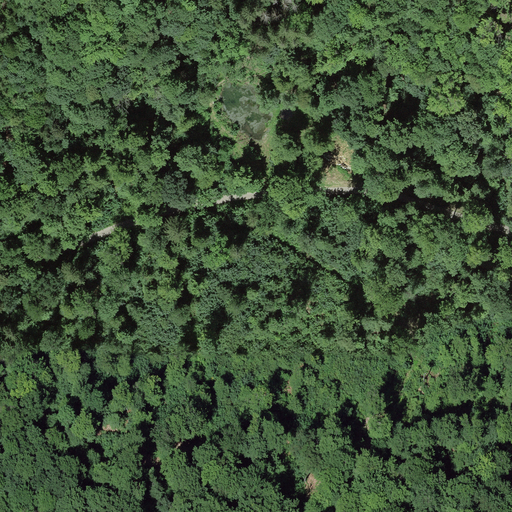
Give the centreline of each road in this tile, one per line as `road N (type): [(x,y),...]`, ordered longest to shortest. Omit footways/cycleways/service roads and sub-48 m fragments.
road 1 (track): [(511,230),(406,198),(340,189),(244,196),(128,222),(0,278)]
road 2 (track): [(511,106),(409,35),(328,0)]
road 3 (track): [(397,511),(489,465),(511,463)]
